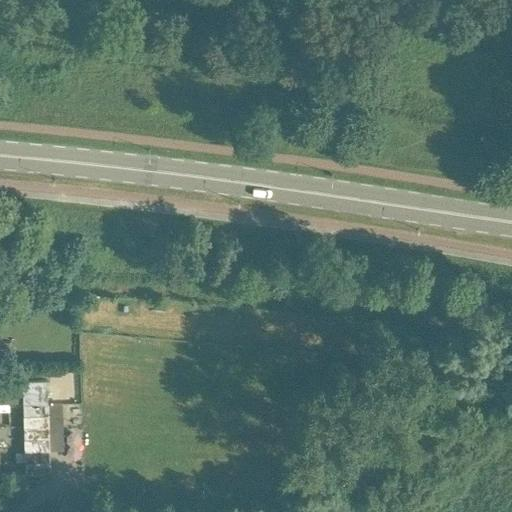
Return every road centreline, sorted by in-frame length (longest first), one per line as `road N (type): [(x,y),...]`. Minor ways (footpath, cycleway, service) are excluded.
road 1 (tertiary): [(511,215),(0,148)]
road 2 (tertiary): [(0,164),(511,231)]
